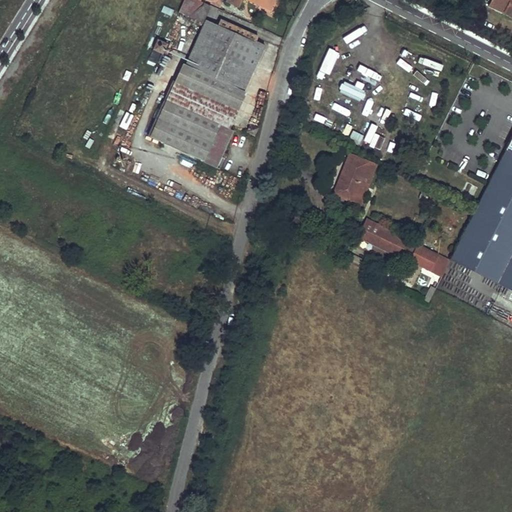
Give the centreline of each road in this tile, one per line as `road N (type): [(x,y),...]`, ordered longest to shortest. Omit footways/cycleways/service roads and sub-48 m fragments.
road 1 (unclassified): [(173,511),(292,41),(318,0)]
road 2 (tertiary): [(383,0),(511,65)]
